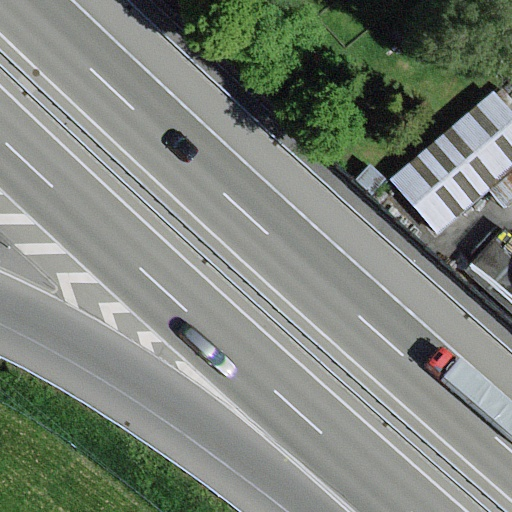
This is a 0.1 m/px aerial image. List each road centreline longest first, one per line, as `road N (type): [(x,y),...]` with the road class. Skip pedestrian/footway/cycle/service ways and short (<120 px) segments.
road 1 (motorway): [(511,457),(13,0)]
road 2 (motorway): [(0,138),(188,322),(410,511)]
road 3 (motorway): [(0,306),(117,365),(314,511)]
